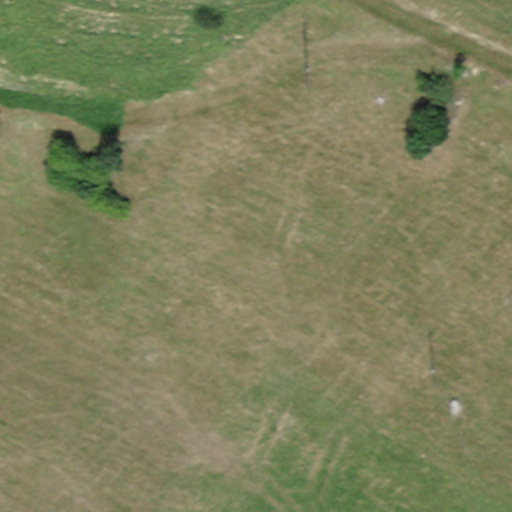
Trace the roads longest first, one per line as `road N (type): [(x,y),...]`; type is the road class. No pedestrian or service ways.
road 1 (track): [(511,67),(478,50),(332,54),(191,110),(135,116),(0,99)]
road 2 (track): [(478,50),(369,0)]
